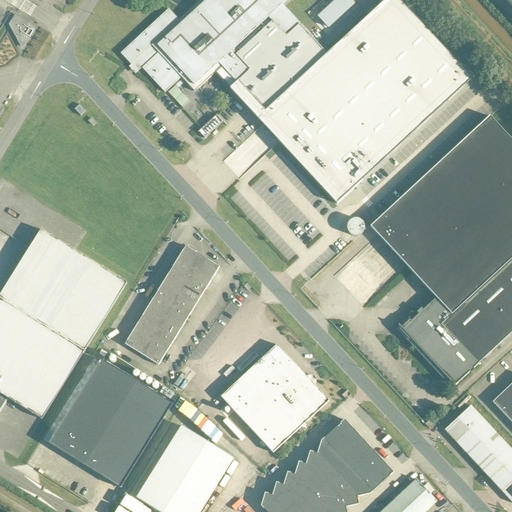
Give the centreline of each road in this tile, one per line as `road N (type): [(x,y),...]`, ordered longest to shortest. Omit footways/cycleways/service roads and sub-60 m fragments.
road 1 (unclassified): [(480,511),(59,54)]
road 2 (unknown): [(178,180),(365,0)]
